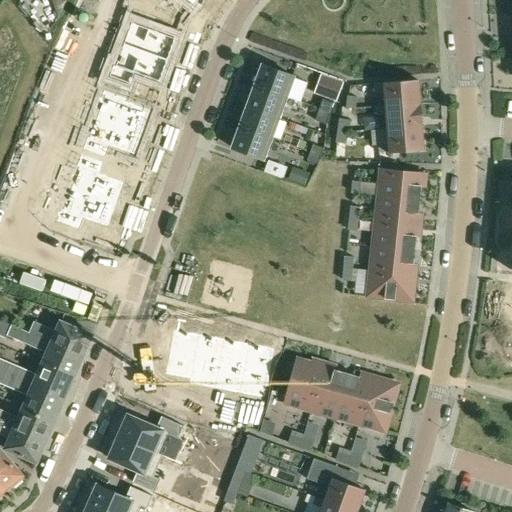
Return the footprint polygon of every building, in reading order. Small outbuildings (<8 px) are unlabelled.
[(165,0),(168,2),(169,0),(177,0),(182,3),(184,0),(185,0),(199,9),(204,0),(165,0)] [(132,9),(127,22),(138,26),(131,47),(167,60),(175,38),(150,29),(154,17),(132,9)] [(112,64),(107,77),(130,85),(134,73),(159,82),(167,60),(131,47),(123,68),(112,64)] [(255,85),(287,97),(295,77),(262,65),(255,85)] [(421,104),(419,80),(384,83),(374,84),(375,92),(384,92),(386,106),(421,104)] [(105,81),(101,94),(112,98),(104,119),(140,132),(149,110),(124,101),(128,89),(105,81)] [(287,97),(255,85),(247,106),(280,118),(287,97)] [(357,97),(349,96),(347,107),(355,109),(357,97)] [(319,110),(330,114),(334,103),(323,99),(319,110)] [(423,126),(421,104),(386,106),(376,107),(377,115),(386,114),(387,129),(423,126)] [(239,127),(272,139),(280,118),(247,106),(239,127)] [(330,114),(319,110),(315,121),(326,125),(330,114)] [(85,136),(81,149),(103,157),(107,146),(132,155),(140,132),(104,119),(97,140),(85,136)] [(348,120),(341,119),(339,130),(347,132),(348,120)] [(425,150),(423,126),(387,129),(388,144),(379,145),(379,153),(389,153),(425,150)] [(272,139),(239,127),(232,148),(264,160),(272,139)] [(347,132),(339,130),(337,142),(345,143),(347,132)] [(310,152),(321,157),(324,149),(313,145),(310,152)] [(321,157),(310,152),(307,160),(318,164),(321,157)] [(79,153),(74,166),(86,170),(78,191),(114,204),(122,182),(97,173),(101,162),(79,153)] [(425,187),(427,174),(381,170),(378,196),(420,200),(422,186),(425,187)] [(307,185),(332,190),(334,178),(310,173),(307,185)] [(362,181),(354,181),(353,194),(361,194),(362,181)] [(59,208),(54,221),(77,229),(81,218),(106,227),(114,204),(78,191),(70,212),(59,208)] [(263,221),(270,211),(248,194),(240,204),(263,221)] [(419,214),(420,200),(378,196),(375,221),(421,226),(423,214),(419,214)] [(359,207),(351,206),(350,218),(358,219),(359,207)] [(358,219),(350,218),(349,230),(357,231),(358,219)] [(420,237),(421,226),(375,221),(373,246),(415,250),(417,237),(420,237)] [(414,264),(415,250),(373,246),(370,271),(416,276),(417,264),(414,264)] [(354,258),(346,257),(345,268),(353,269),(354,258)] [(357,269),(353,269),(345,268),(344,280),(355,281),(357,269)] [(415,287),(416,276),(370,271),(367,297),(410,301),(411,287),(415,287)] [(57,330),(34,320),(30,331),(84,354),(92,334),(61,320),(57,330)] [(10,333),(16,336),(16,337),(48,351),(43,362),(74,375),(84,354),(30,331),(20,327),(14,325),(10,333)] [(173,331),(165,376),(191,381),(199,336),(173,331)] [(199,336),(191,381),(215,385),(224,341),(199,336)] [(224,341),(215,385),(240,390),(249,345),(224,341)] [(249,345),(240,390),(266,395),(274,350),(249,345)] [(0,357),(0,369),(65,397),(74,375),(43,362),(38,374),(0,357)] [(311,411),(323,364),(313,361),(312,365),(298,361),(286,405),(311,411)] [(336,418),(347,375),(333,371),(335,367),(324,364),(311,411),(336,418)] [(24,407),(55,420),(65,397),(0,369),(0,382),(29,395),(24,407)] [(360,424),(372,378),(362,375),(360,379),(347,375),(336,418),(360,424)] [(383,381),(372,378),(360,424),(385,431),(396,388),(382,384),(383,381)] [(0,408),(0,421),(46,441),(55,420),(24,407),(19,417),(2,410),(2,409),(0,408)] [(127,416),(118,438),(154,453),(162,432),(163,430),(156,428),(127,416)] [(161,417),(156,428),(163,430),(162,432),(178,438),(183,426),(161,417)] [(36,463),(46,441),(0,421),(0,434),(10,438),(5,449),(36,463)] [(201,445),(205,436),(192,430),(188,439),(201,445)] [(287,443),(299,447),(304,434),(292,430),(287,443)] [(315,439),(304,435),(302,444),(312,448),(315,439)] [(118,438),(109,460),(138,472),(145,475),(145,473),(154,453),(118,438)] [(353,448),(340,444),(337,456),(349,461),(352,452),(353,448)] [(0,482),(6,489),(22,475),(1,449),(0,449),(0,482)] [(363,456),(352,452),(349,461),(360,465),(363,456)] [(237,469),(245,471),(249,460),(241,457),(237,469)] [(138,472),(133,483),(156,492),(161,480),(145,473),(145,475),(138,472)] [(357,511),(366,490),(323,475),(320,483),(329,486),(324,500),(357,511)] [(233,479),(229,490),(237,493),(241,482),(233,479)] [(95,486),(86,508),(96,511),(126,511),(130,502),(131,500),(124,497),(95,486)] [(129,486),(124,497),(131,500),(130,502),(146,508),(151,495),(129,486)] [(237,493),(229,490),(225,501),(233,504),(237,493)] [(357,511),(324,500),(315,497),(313,504),(322,507),(319,511),(357,511)] [(475,511),(449,503),(445,511),(475,511)]
